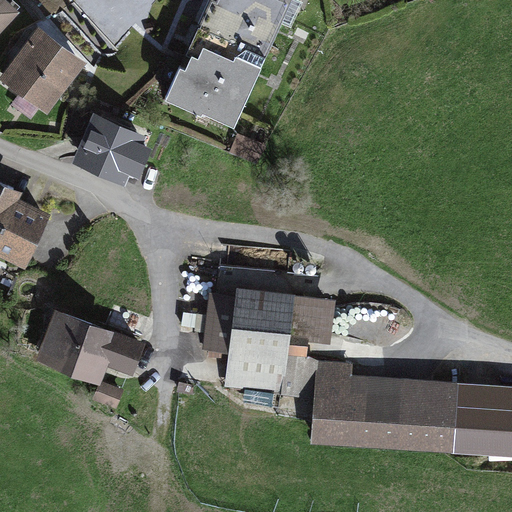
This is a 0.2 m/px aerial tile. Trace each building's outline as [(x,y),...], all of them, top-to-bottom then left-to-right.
[(8,0),(0,0),(0,33),(20,11),(8,0)] [(209,0),(165,98),(202,114),(203,111),(235,126),(291,0),(209,0)] [(38,25),(0,76),(0,78),(48,114),(87,61),(38,25)] [(148,133),(94,110),(71,161),(125,185),(131,172),(140,176),(153,146),(144,142),(148,133)] [(0,255),(25,267),(51,211),(20,196),(23,190),(0,179),(0,255)] [(296,293),(237,285),(236,294),(210,291),(203,349),(228,352),(225,387),(315,398),(311,442),(511,456),(511,385),(353,373),(353,363),(319,361),(308,354),(309,341),(309,336),(290,334),(296,293)] [(336,298),(296,293),(290,334),(309,336),(309,341),(331,343),(336,298)] [(147,340),(55,307),(35,359),(101,384),(102,381),(107,366),(134,376),(147,340)] [(125,390),(102,381),(101,384),(95,400),(118,409),(125,390)]
